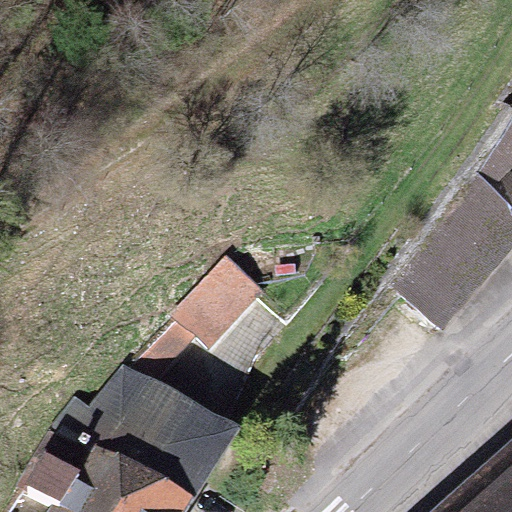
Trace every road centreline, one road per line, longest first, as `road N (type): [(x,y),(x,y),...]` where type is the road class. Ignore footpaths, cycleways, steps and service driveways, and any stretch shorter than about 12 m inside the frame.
road 1 (track): [(0,239),(314,0)]
road 2 (secondary): [(511,354),(344,511)]
